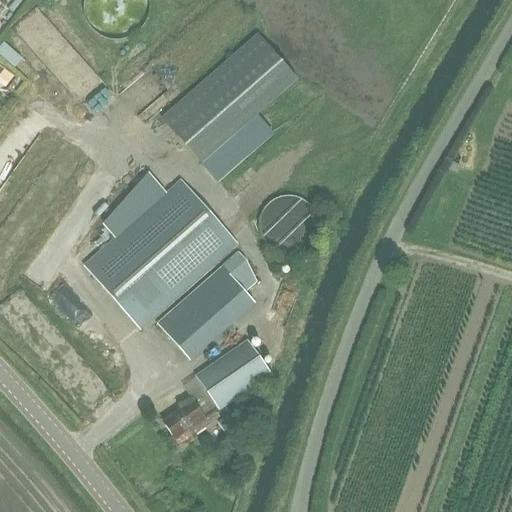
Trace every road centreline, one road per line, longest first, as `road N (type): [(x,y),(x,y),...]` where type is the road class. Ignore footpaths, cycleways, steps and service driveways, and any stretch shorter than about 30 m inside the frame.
road 1 (unclassified): [(300,511),(312,434),(372,269),(511,23)]
road 2 (tertiary): [(118,511),(0,374)]
